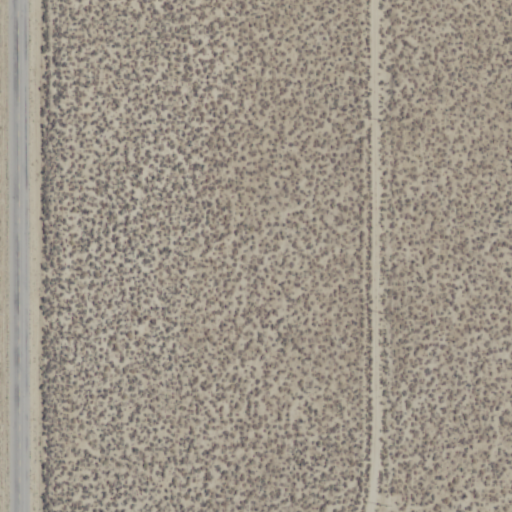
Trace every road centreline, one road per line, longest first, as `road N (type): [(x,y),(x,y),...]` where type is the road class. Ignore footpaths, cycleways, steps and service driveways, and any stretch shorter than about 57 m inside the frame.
road 1 (track): [(376,511),(380,0)]
road 2 (tertiary): [(19,0),(19,511)]
